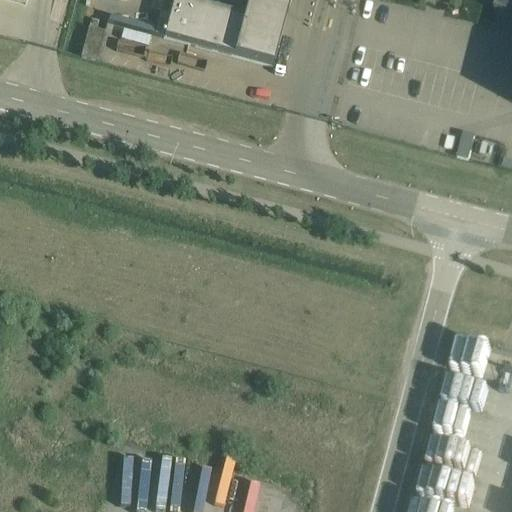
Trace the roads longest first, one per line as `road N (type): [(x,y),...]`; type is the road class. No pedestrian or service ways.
road 1 (unclassified): [(0,101),(450,222)]
road 2 (unknown): [(311,79),(463,118),(487,111),(498,87),(489,54),(328,13)]
road 3 (unclassified): [(450,222),(375,511)]
